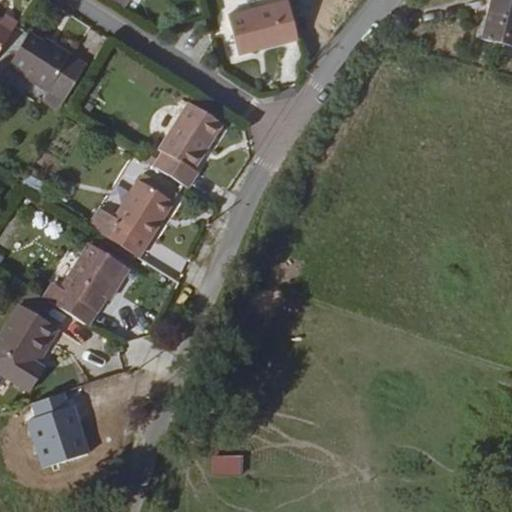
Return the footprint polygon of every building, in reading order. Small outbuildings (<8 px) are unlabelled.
[(511,44),(511,0),(494,0),(485,38),(511,44)] [(239,56),(300,43),(293,15),(290,2),(229,16),(239,56)] [(0,59),(21,26),(7,17),(1,23),(0,22),(0,59)] [(52,96),(74,59),(58,48),(54,52),(31,38),(10,69),(52,96)] [(72,113),(98,73),(74,59),(52,96),(51,100),(72,113)] [(157,171),(192,193),(202,176),(196,171),(227,125),(193,103),(162,150),(168,155),(157,171)] [(88,229),(141,261),(176,204),(143,182),(118,220),(102,209),(88,229)] [(34,239),(49,237),(47,220),(32,223),(34,239)] [(48,300),(92,328),(120,279),(127,283),(134,268),(94,244),(65,291),(58,286),(48,300)] [(34,360),(56,326),(23,306),(0,343),(0,370),(33,392),(47,370),(43,366),(34,360)] [(64,331),(56,326),(34,360),(43,366),(64,331)]
